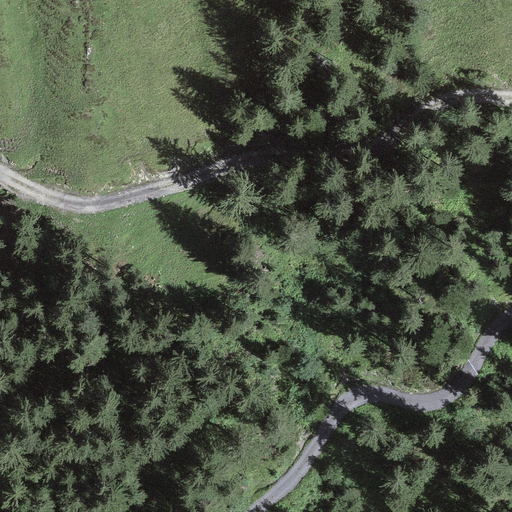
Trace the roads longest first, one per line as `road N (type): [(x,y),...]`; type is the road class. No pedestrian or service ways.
road 1 (track): [(511,104),(307,144),(97,204),(0,179)]
road 2 (track): [(254,511),(298,471),(345,404),(368,392),(424,400),(456,390),(511,316)]
